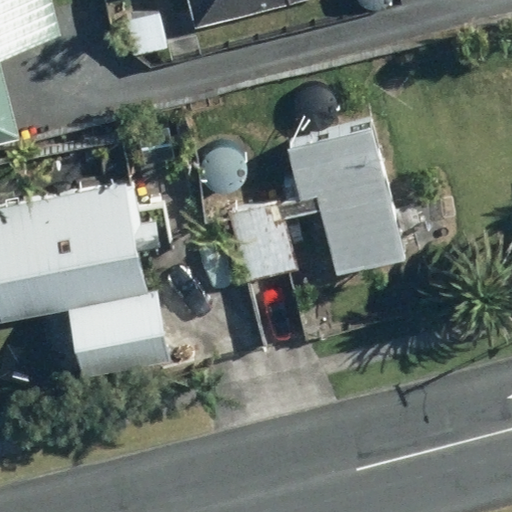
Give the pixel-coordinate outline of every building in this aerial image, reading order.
[(0,0),(0,136),(21,131),(0,46),(0,42),(61,27),(54,0),(0,0)] [(195,0),(199,18),(267,0),(195,0)] [(128,13),(137,49),(170,41),(162,5),(128,13)] [(406,249),(373,119),(292,140),(304,190),(235,208),(251,275),(301,263),(288,212),(325,202),(341,265),(406,249)] [(71,170),(96,165),(92,145),(67,150),(71,170)] [(452,159),(445,149),(433,150),(427,160),(434,171),(446,171),(452,159)] [(136,176),(0,202),(0,305),(2,316),(76,302),(88,368),(173,353),(160,279),(148,282),(140,244),(165,241),(160,212),(142,216),(136,176)]
